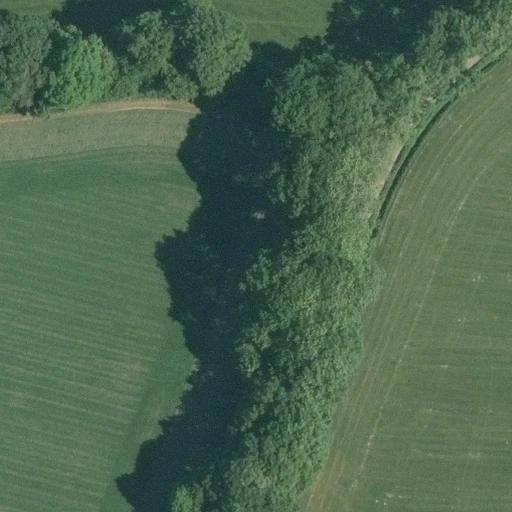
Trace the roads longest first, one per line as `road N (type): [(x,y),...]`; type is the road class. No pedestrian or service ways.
road 1 (unclassified): [(249,511),(374,192),(415,121),(511,32)]
road 2 (track): [(0,112),(144,95),(200,98),(261,117),(374,192)]
